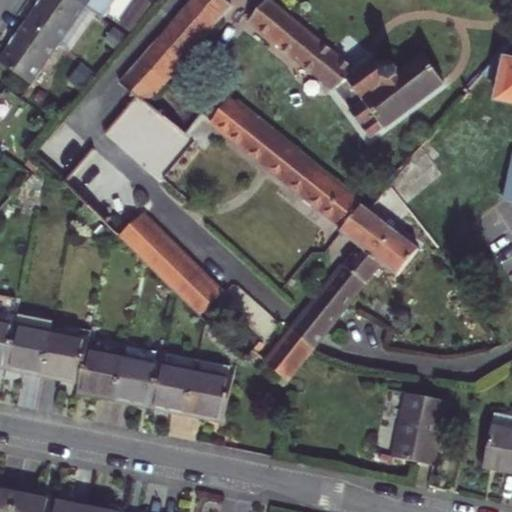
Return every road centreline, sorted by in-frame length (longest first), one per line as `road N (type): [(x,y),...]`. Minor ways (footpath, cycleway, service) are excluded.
road 1 (residential): [(0,424),(400,511)]
road 2 (residential): [(511,344),(481,362),(433,364),(318,341)]
